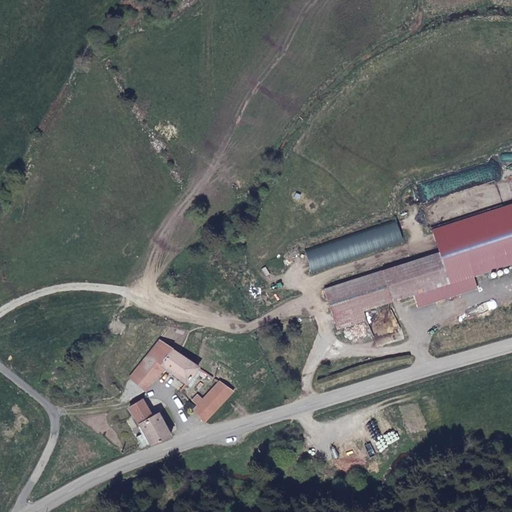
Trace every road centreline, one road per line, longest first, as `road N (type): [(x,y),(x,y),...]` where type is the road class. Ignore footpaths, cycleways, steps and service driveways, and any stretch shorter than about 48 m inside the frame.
road 1 (tertiary): [(36,511),(141,456),(511,345)]
road 2 (track): [(0,367),(53,412),(48,451),(23,511)]
